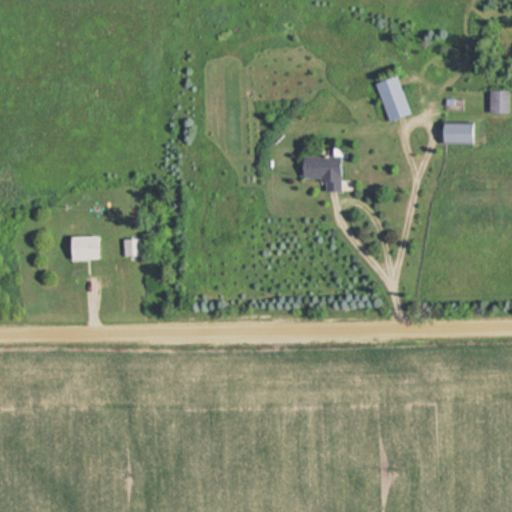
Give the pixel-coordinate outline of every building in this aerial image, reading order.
[(372,83),(385,121),(407,113),(394,76),(372,83)] [(486,113),(505,113),(505,90),(486,90),(486,113)] [(469,144),(469,123),(437,123),(437,144),(469,144)] [(298,157),(298,179),(321,179),(322,191),(338,191),(337,156),(298,157)] [(68,258),(96,258),(96,236),(67,236),(68,258)] [(139,255),(138,238),(121,238),(121,256),(139,255)]
